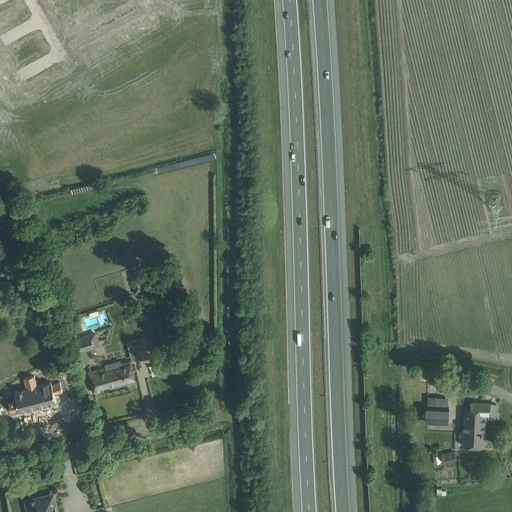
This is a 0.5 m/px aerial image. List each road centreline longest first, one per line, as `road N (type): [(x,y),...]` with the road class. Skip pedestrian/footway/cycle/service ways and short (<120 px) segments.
road 1 (motorway): [(283,0),(308,511)]
road 2 (motorway): [(345,511),(321,0)]
road 3 (unclassified): [(0,466),(217,412)]
